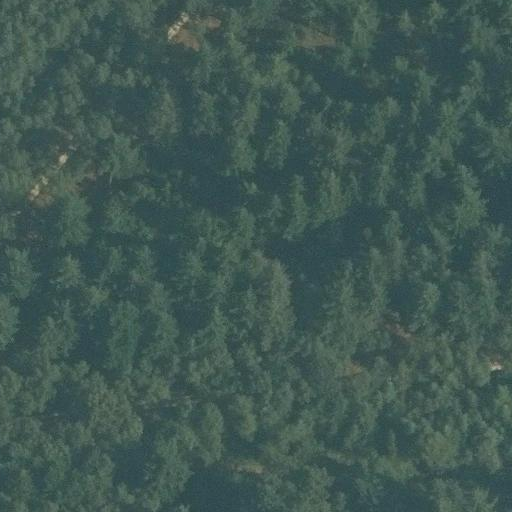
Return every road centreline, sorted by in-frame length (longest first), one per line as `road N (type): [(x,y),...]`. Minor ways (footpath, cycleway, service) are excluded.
road 1 (unknown): [(0,393),(193,345),(511,314)]
road 2 (unknown): [(203,0),(0,232)]
